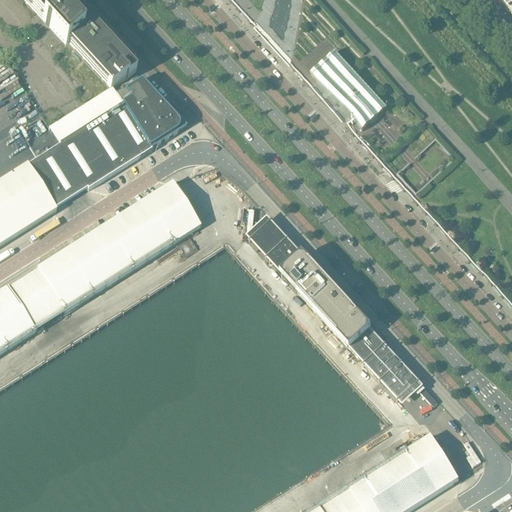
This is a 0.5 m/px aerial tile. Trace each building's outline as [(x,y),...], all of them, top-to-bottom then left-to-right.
[(66,0),(18,0),(32,14),(41,24),(62,4),(64,3),(66,0)] [(347,130),(359,143),(398,185),(491,287),(511,309),(511,163),(443,89),(407,49),(362,0),(227,0),(340,123),(344,118),(346,116),(348,118),(353,124),(347,130)] [(511,0),(504,0),(499,5),(506,13),(511,7),(511,0)] [(133,66),(97,26),(93,30),(74,8),(71,11),(70,10),(68,12),(66,11),(69,9),(70,7),(70,6),(70,5),(69,4),(69,3),(68,3),(67,2),(66,2),(65,2),(64,3),(62,4),(41,24),(64,49),(68,46),(109,91),(135,75),(130,69),(133,66)] [(115,98),(121,107),(58,147),(59,148),(86,191),(87,193),(150,153),(150,152),(185,130),(141,81),(115,98)] [(54,211),(86,191),(59,148),(27,168),(26,166),(0,182),(0,248),(56,213),(54,211)] [(0,356),(34,334),(33,333),(63,314),(64,316),(199,230),(171,185),(36,271),(37,273),(7,292),(6,290),(0,293),(0,356)] [(368,329),(352,312),(353,312),(352,311),(351,312),(350,310),(351,308),(352,308),(348,305),(346,303),(344,301),(342,298),(340,296),(340,295),(339,295),(339,296),(338,297),(336,295),(336,294),(336,293),(335,294),(320,277),(320,276),(319,276),(303,259),(304,259),(303,258),(303,259),(287,242),(288,241),(287,241),(277,231),(273,269),(282,278),(281,279),(282,279),(298,296),(298,297),(299,296),(314,313),(314,314),(315,314),(331,331),(330,332),(331,332),(347,349),(346,349),(347,350),(347,349),(363,366),(362,367),(363,367),(364,367),(372,376),(410,375),(401,365),(401,364),(400,365),(385,348),(385,347),(384,347),(368,330),(369,329),(368,329)] [(188,239),(175,247),(183,259),(196,251),(188,239)] [(411,511),(458,483),(430,439),(348,490),(349,492),(348,493),(319,511),(318,509),(313,511),(411,511)]
